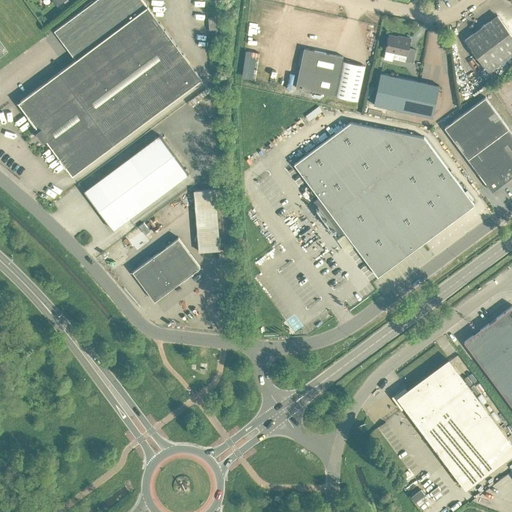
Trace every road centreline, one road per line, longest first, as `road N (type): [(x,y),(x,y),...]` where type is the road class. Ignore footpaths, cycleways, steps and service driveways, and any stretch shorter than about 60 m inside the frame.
road 1 (residential): [(262,346),(342,332),(511,206)]
road 2 (unclassified): [(223,341),(149,329),(0,178)]
road 3 (tertiary): [(511,240),(318,384)]
road 4 (unclassified): [(371,381),(511,275)]
road 5 (secondary): [(169,451),(78,346)]
road 6 (secondary): [(78,346),(153,462)]
road 7 (residential): [(473,0),(446,17),(352,0)]
